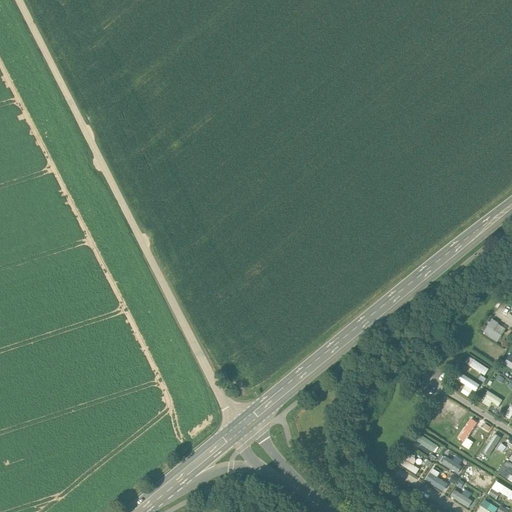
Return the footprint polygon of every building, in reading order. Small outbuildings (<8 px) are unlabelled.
[(491,319),(482,333),(497,342),(506,328),(491,319)] [(479,345),(497,357),(501,351),(483,339),(479,345)] [(480,373),(484,375),(488,369),(474,359),(469,365),(471,367),(468,371),(477,377),(480,373)] [(458,391),(467,396),(471,388),(476,390),(479,384),(459,373),(456,379),(463,383),(458,391)] [(478,400),(488,407),(496,396),(485,389),(478,400)] [(444,398),(440,404),(461,417),(465,411),(444,398)] [(438,404),(433,411),(445,419),(450,411),(438,404)] [(511,422),(511,421),(511,414),(505,412),(503,419),(511,422)] [(463,423),(483,436),(489,427),(468,414),(463,423)] [(463,444),(467,438),(447,425),(443,431),(463,444)] [(499,434),(499,436),(491,432),(485,443),(505,454),(511,441),(499,434)] [(435,453),(439,447),(420,435),(416,441),(435,453)] [(446,457),(442,463),(457,473),(461,467),(446,457)] [(409,468),(412,462),(406,459),(403,465),(409,468)] [(498,473),(511,481),(511,464),(506,461),(498,473)] [(462,477),(467,480),(473,468),(468,465),(462,477)] [(425,482),(444,490),(447,482),(437,478),(440,469),(432,466),(425,482)] [(470,479),(485,488),(491,478),(477,469),(470,479)] [(511,500),(511,491),(496,480),(487,493),(495,498),(500,491),(511,500)] [(472,511),(476,504),(471,500),(475,495),(463,487),(455,499),(472,511)] [(482,500),(476,511),(494,511),(497,506),(482,500)]
